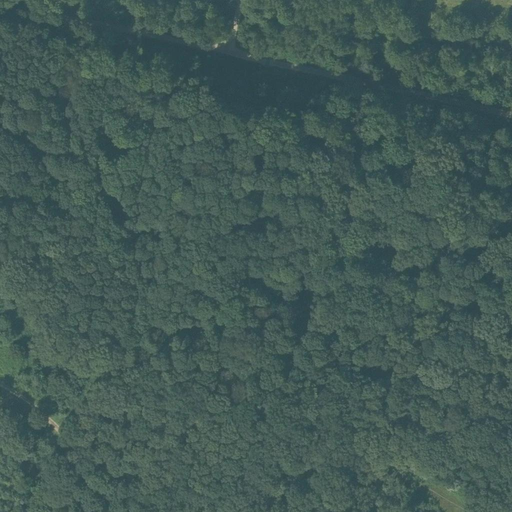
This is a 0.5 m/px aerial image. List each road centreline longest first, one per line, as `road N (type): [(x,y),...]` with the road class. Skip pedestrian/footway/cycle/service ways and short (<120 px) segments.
road 1 (unclassified): [(0,11),(141,33),(434,98)]
road 2 (track): [(79,442),(263,511)]
